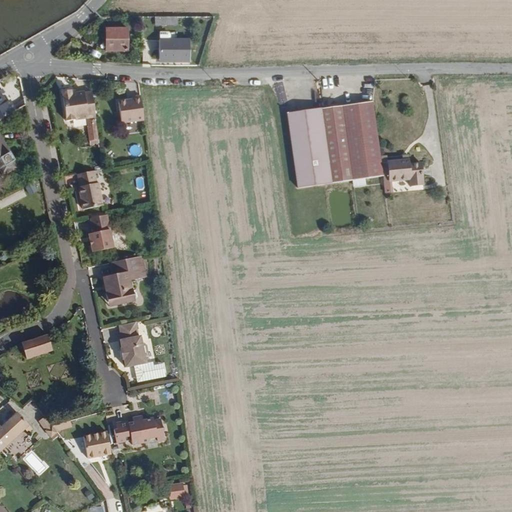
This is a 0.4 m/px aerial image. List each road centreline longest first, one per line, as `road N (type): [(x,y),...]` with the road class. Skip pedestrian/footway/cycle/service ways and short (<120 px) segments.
road 1 (residential): [(425,69),(134,72),(39,62)]
road 2 (residential): [(69,276),(31,68)]
road 3 (residential): [(109,386),(84,286),(69,276)]
